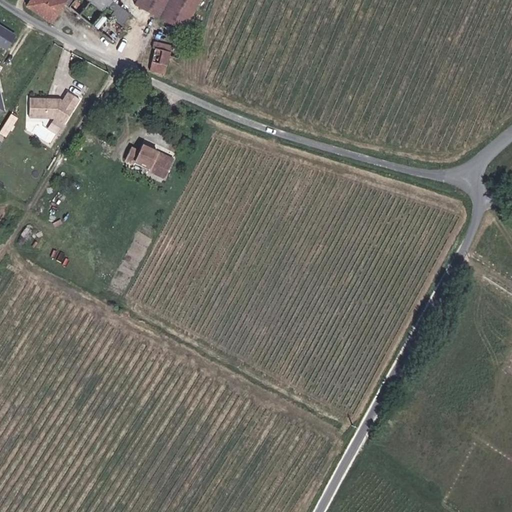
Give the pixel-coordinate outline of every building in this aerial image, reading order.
[(60,0),(24,0),(22,5),(47,23),(60,0)] [(85,0),(118,27),(129,14),(112,2),(113,0),(85,0)] [(180,32),(197,0),(133,0),(131,6),(180,32)] [(0,44),(4,47),(12,35),(0,27),(0,44)] [(151,41),(147,69),(161,72),(165,56),(167,45),(151,41)] [(51,117),(62,124),(77,99),(63,90),(58,99),(54,97),(23,97),(23,117),(51,117)] [(10,113),(1,132),(7,135),(16,116),(10,113)] [(51,117),(48,128),(59,135),(62,124),(51,117)] [(173,159),(133,141),(121,161),(160,180),(173,159)]
